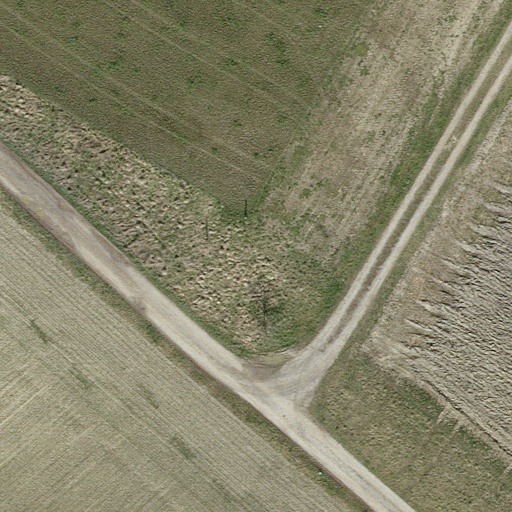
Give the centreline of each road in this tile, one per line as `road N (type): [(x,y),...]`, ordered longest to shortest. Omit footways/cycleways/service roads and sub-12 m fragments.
road 1 (track): [(0,168),(386,511)]
road 2 (track): [(283,421),(511,50)]
